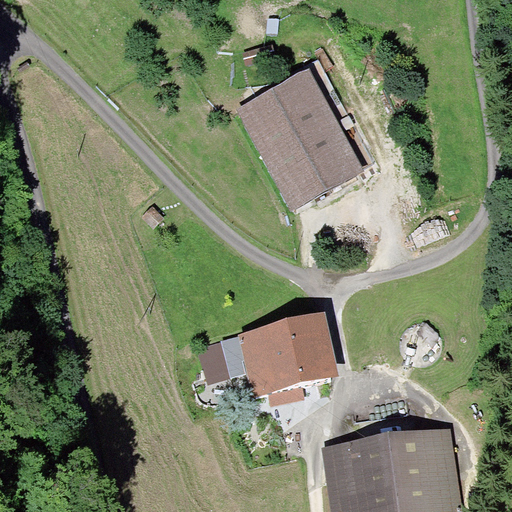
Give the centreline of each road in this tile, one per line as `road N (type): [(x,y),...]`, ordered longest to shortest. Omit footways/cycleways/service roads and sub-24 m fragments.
road 1 (unclassified): [(0,92),(101,511)]
road 2 (track): [(0,26),(51,63),(214,227),(270,266),(328,285)]
road 3 (track): [(328,285),(359,283),(448,252),(474,235),(497,191),(473,0)]
road 4 (track): [(315,511),(311,444),(346,382),(328,285)]
